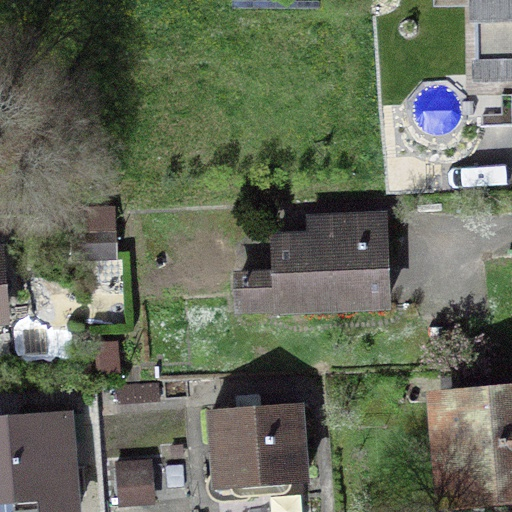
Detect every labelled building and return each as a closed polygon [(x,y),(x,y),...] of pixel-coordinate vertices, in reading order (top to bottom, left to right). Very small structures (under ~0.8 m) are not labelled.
[(511,65),(511,0),(472,0),(473,65),(511,65)] [(291,274),(247,277),(251,325),(412,314),(406,228),(288,237),(291,274)] [(32,253),(0,254),(0,342),(38,340),(32,253)] [(511,401),(437,407),(446,510),(511,504),(511,401)] [(329,412),(230,424),(240,502),(339,489),(329,412)] [(93,420),(0,427),(0,508),(99,500),(93,420)]
